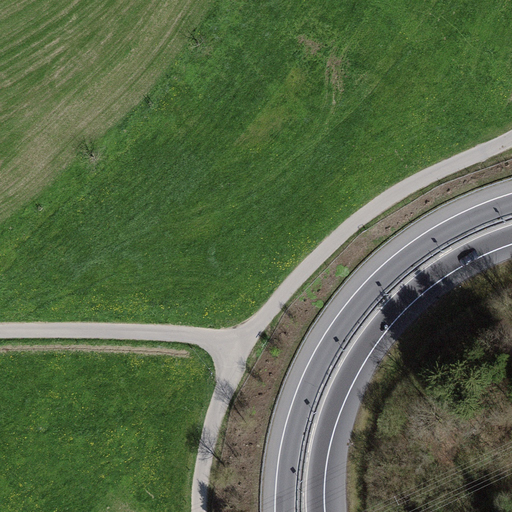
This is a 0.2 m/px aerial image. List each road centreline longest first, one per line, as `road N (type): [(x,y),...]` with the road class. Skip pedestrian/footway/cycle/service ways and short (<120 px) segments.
road 1 (motorway): [(511,201),(410,251),(355,306),(315,366),(298,410),(283,511)]
road 2 (motorway): [(320,511),(327,437),(369,346),(424,286),(511,239)]
road 3 (unclassified): [(242,347),(303,271),(373,206),(511,137)]
road 4 (track): [(201,511),(218,411),(242,347)]
